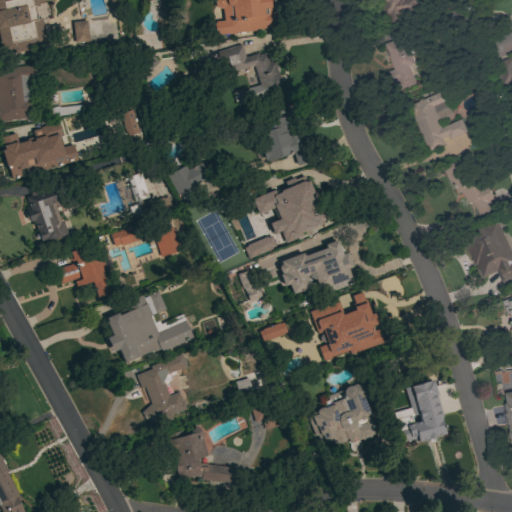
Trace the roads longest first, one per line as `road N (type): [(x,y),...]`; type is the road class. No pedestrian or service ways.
road 1 (residential): [(490,502),(481,442),(438,297),(358,143),(344,99),(331,0)]
road 2 (residential): [(511,504),(345,490),(244,511)]
road 3 (residential): [(119,511),(0,292)]
